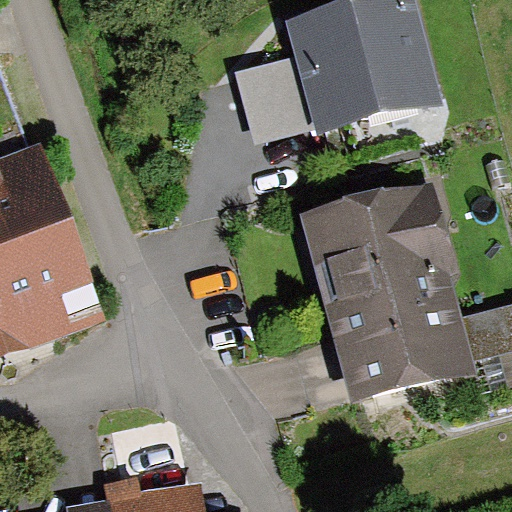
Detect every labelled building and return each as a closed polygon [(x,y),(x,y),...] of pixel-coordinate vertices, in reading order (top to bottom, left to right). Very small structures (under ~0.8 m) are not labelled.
[(414,0),(401,0),(288,30),(297,62),(235,79),(254,152),(314,136),(316,144),(444,110),(414,0)] [(0,72),(0,168),(32,156),(0,72)] [(32,156),(0,168),(0,369),(107,329),(41,153),(32,156)] [(435,187),(302,224),(355,413),(479,378),(475,366),(463,321),(452,282),(461,279),(435,187)] [(511,308),(463,321),(475,366),(484,363),(491,397),(511,391),(511,308)] [(203,511),(200,493),(77,511),(203,511)]
